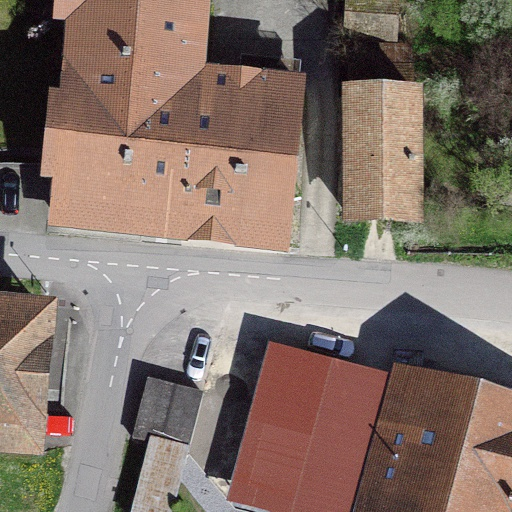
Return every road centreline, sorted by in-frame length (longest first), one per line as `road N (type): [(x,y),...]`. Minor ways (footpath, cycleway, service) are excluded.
road 1 (residential): [(511,301),(144,277)]
road 2 (residential): [(79,511),(113,426),(144,277)]
road 3 (residential): [(144,277),(0,260)]
